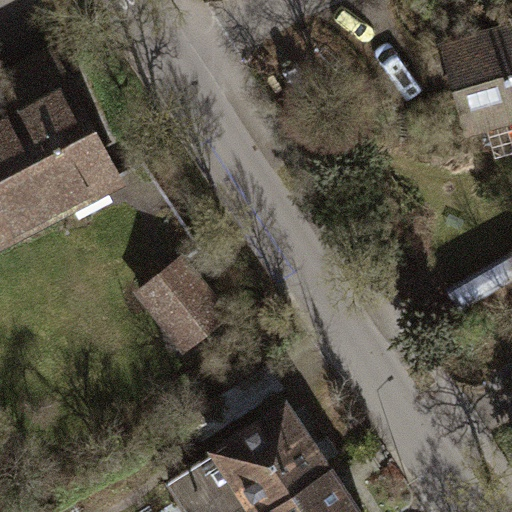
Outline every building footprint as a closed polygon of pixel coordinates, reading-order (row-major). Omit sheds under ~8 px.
[(511,25),(444,62),(470,150),(511,136),(511,25)] [(0,94),(11,116),(0,121),(0,259),(127,192),(55,54),(0,82),(0,94)] [(186,260),(137,298),(186,361),(235,323),(186,260)] [(162,487),(178,511),(274,511),(337,471),(274,377),(197,428),(214,452),(162,487)] [(363,511),(337,471),(274,511),(363,511)]
